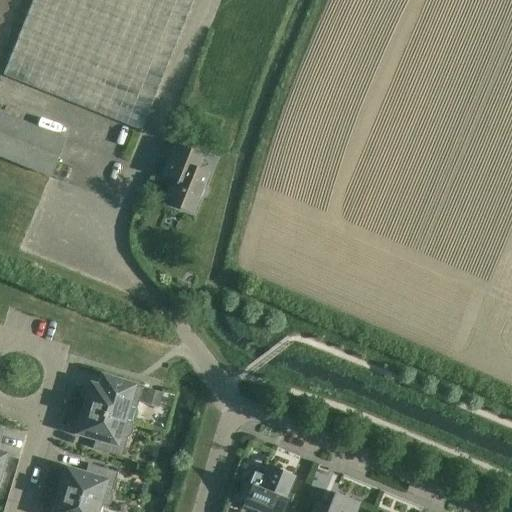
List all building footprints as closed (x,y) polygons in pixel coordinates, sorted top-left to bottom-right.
[(139,130),(139,129),(191,0),(31,0),(1,74),(139,130)] [(0,156),(49,176),(64,138),(0,112),(0,156)] [(201,155),(173,144),(161,174),(172,178),(163,201),(191,212),(197,196),(200,194),(203,187),(202,184),(207,173),(192,167),(197,155),(200,156),(201,155)] [(83,408),(131,423),(130,421),(132,419),(134,416),(135,414),(135,410),(135,408),(141,387),(99,375),(95,385),(88,383),(85,385),(83,388),(82,391),(82,394),(83,397),(86,398),(83,408)] [(147,389),(143,403),(157,407),(161,393),(147,389)] [(131,425),(131,423),(83,408),(80,417),(78,416),(75,419),(74,421),(73,424),(73,427),(74,430),(76,431),(99,439),(96,450),(120,457),(126,437),(128,435),(130,432),(131,428),(131,425)] [(58,493),(105,507),(108,504),(110,500),(111,498),(110,495),(110,492),(116,471),(91,464),(88,475),(63,468),(60,470),(59,473),(58,475),(58,479),(58,482),(61,482),(58,493)] [(283,497),(292,476),(268,466),(263,476),(253,472),(248,484),(250,484),(242,505),(258,511),(280,511),(286,499),(283,497)] [(105,507),(58,493),(55,502),(53,501),(50,503),(49,506),(48,509),(48,511),(47,511),(97,511),(100,505),(105,507)] [(353,511),(358,503),(333,493),(327,507),(315,502),(310,511),(353,511)]
